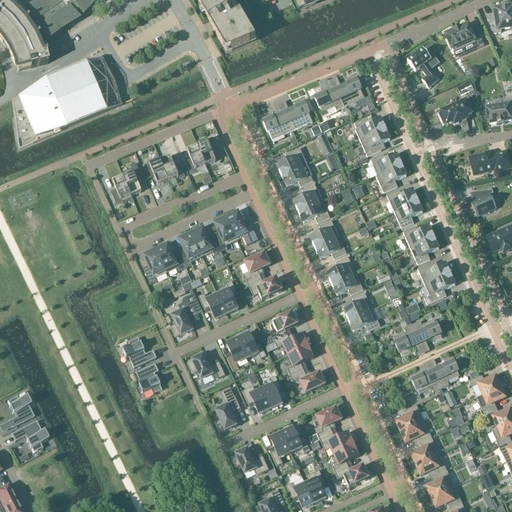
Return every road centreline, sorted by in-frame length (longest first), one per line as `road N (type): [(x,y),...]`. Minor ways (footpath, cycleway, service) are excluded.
road 1 (residential): [(315,288),(228,108)]
road 2 (residential): [(492,330),(414,156)]
road 3 (residential): [(430,148),(507,322)]
road 4 (residential): [(368,53),(228,108)]
road 5 (residential): [(362,388),(492,330)]
road 6 (residential): [(343,390),(218,449)]
road 7 (residential): [(87,166),(215,114)]
road 8 (residential): [(299,296),(174,354)]
road 9 (residential): [(115,227),(243,176)]
road 10 (residential): [(252,195),(127,252)]
road 11 (residential): [(173,0),(228,108)]
